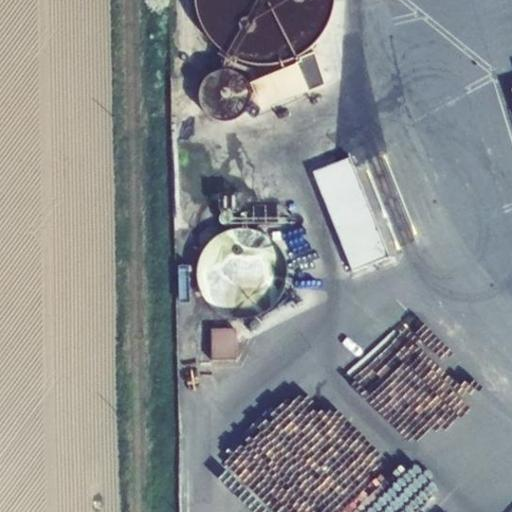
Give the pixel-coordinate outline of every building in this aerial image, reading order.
[(315,0),(194,0),(198,63),(289,59),(288,48),(318,47),(315,0)] [(251,109),(320,85),(309,55),(240,79),(251,109)] [(242,103),(219,67),(191,86),(214,121),(242,103)] [(391,258),(351,158),(314,173),(353,272),(391,258)] [(244,229),(242,229),(239,230),(236,230),(233,230),(230,231),(228,232),(225,233),(223,234),(220,235),(218,237),(215,239),(213,240),(211,242),(209,244),(208,246),(206,249),(204,251),(203,253),(202,256),(201,259),(200,261),(199,264),(198,267),(198,270),(198,272),(198,275),(198,278),(198,281),(199,284),(199,286),(200,289),(201,292),(202,294),(204,297),(205,299),(207,301),(209,303),(211,306),(213,308),(215,309),(217,311),(219,313),(222,314),(224,315),(227,316),(230,317),(232,318),(235,318),(238,319),(241,319),(244,319),(247,319),(249,319),(252,318),(255,317),(258,317),(260,316),(263,314),(265,313),(268,311),(270,310),(272,308),(274,306),(276,304),(278,302),(280,300),(281,297),(283,295),(284,292),(285,290),(286,287),(286,284),(287,282),(287,279),(288,276),(288,273),(287,270),(287,268),(286,265),(286,262),(285,259),(284,257),(283,254),(281,252),(280,249),(278,247),(277,245),(275,243),(273,241),(270,239),(268,237),(266,236),(263,234),(261,233),(258,232),(256,231),(253,231),(250,230),(247,230),(244,229)] [(212,332),(213,362),(237,361),(237,331),(212,332)]
